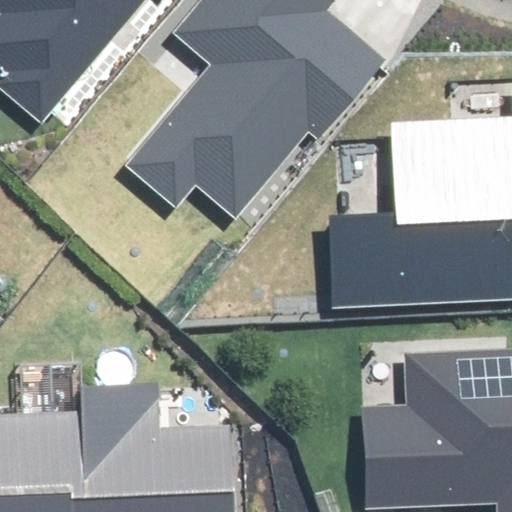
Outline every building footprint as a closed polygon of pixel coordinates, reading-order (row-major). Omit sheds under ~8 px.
[(0,0),(0,10),(1,11),(0,12),(0,62),(8,70),(0,79),(0,87),(40,122),(145,0),(0,0)] [(214,66),(129,168),(176,207),(196,183),(233,214),(307,126),(318,135),(380,61),(323,13),(334,1),(332,0),(210,0),(180,37),(214,66)] [(511,118),(394,124),(398,213),(331,216),(335,306),(511,297),(511,118)] [(365,413),(370,508),(502,502),(503,511),(511,511),(511,353),(406,358),(409,410),(365,413)] [(0,418),(0,511),(232,511),(227,425),(158,428),(156,387),(81,391),(82,414),(0,418)]
